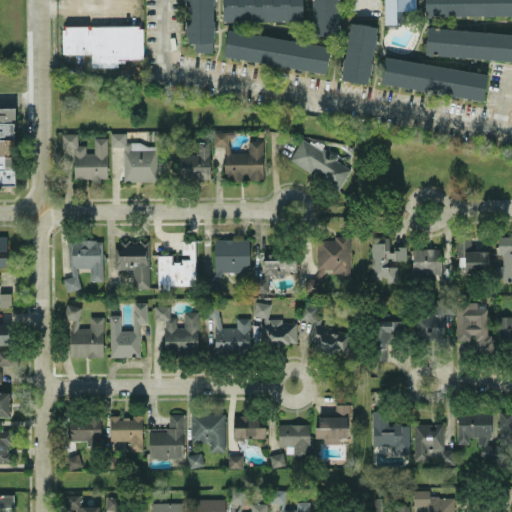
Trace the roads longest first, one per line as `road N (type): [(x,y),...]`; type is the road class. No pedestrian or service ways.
road 1 (residential): [(511,128),(166,71),(164,0)]
road 2 (residential): [(51,212),(41,227),(43,511)]
road 3 (residential): [(275,383),(43,386)]
road 4 (residential): [(273,207),(51,212)]
road 5 (residential): [(39,0),(39,198)]
